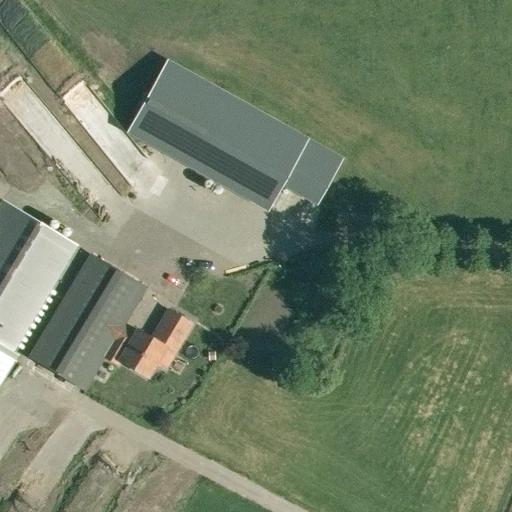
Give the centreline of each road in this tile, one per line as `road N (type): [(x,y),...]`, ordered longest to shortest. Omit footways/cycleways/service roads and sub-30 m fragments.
road 1 (unknown): [(511,253),(133,238)]
road 2 (unknown): [(286,511),(24,375)]
